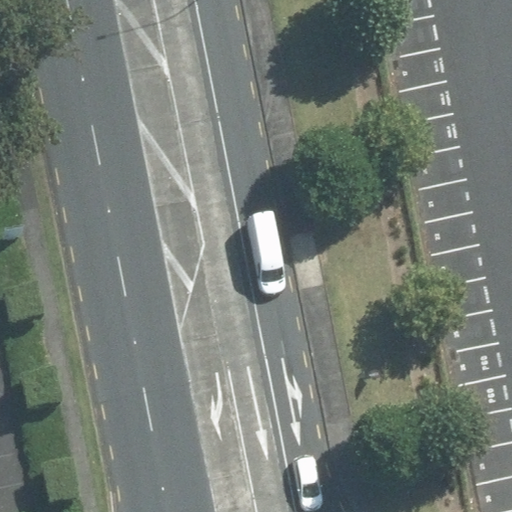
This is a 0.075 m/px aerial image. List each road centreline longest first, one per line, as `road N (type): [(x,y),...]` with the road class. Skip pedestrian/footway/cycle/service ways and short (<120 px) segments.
road 1 (primary): [(188,258),(320,511)]
road 2 (primary): [(136,0),(188,258)]
road 3 (primary): [(188,258),(231,511)]
road 4 (primary): [(159,511),(188,258)]
